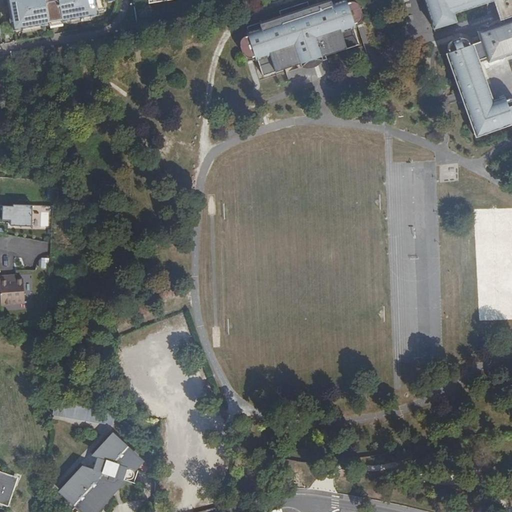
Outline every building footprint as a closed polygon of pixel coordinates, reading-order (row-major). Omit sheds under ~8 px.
[(9,0),(15,31),(50,24),(50,22),(63,19),(63,22),(100,15),(99,11),(107,10),(105,0),(9,0)] [(259,54),(264,70),(298,60),(326,51),(358,40),(353,24),(356,23),(354,20),(356,19),(357,22),(363,19),(362,17),(363,12),(360,2),(358,0),(319,0),(310,3),(308,0),(301,0),(279,7),(281,13),(247,23),(249,28),(246,28),(247,31),(246,31),(244,33),(241,35),(240,37),(240,39),(243,51),(246,52),(247,56),(253,55),(253,52),(255,52),(257,55),(259,54)] [(511,0),(425,0),(434,29),(435,31),(442,30),(441,27),(457,22),(455,13),(494,1),(501,23),(477,31),(480,41),(470,44),(468,41),(465,39),(461,39),(452,41),(450,43),(448,46),(448,48),(448,50),(449,53),(445,55),(473,140),(511,127),(510,124),(511,122),(511,102),(511,101),(509,100),(508,100),(506,100),(503,101),(502,98),(491,102),(477,60),(485,58),(487,63),(511,54),(511,0)] [(327,54),(326,51),(298,60),(299,64),(327,54)] [(30,223),(31,204),(14,203),(12,223),(30,223)] [(37,222),(41,222),(41,227),(48,228),(49,210),(38,209),(37,222)] [(13,280),(12,274),(0,275),(0,290),(1,304),(25,302),(23,278),(16,279),(13,280)] [(116,427),(118,412),(66,403),(64,417),(116,427)] [(73,491),(66,497),(82,511),(91,511),(100,504),(101,505),(107,500),(105,498),(111,492),(115,480),(134,485),(138,472),(131,470),(139,461),(117,441),(104,454),(103,453),(97,459),(93,470),(90,469),(71,488),(73,491)] [(85,456),(82,466),(91,468),(93,458),(85,456)] [(0,511),(0,503),(8,506),(17,476),(0,470),(0,511)]
